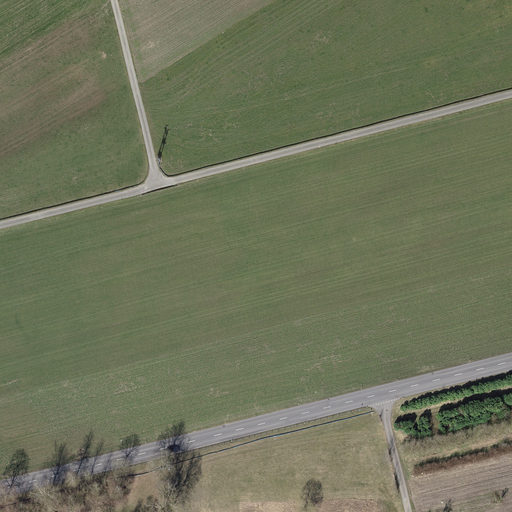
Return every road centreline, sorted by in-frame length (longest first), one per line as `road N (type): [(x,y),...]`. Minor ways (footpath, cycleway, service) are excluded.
road 1 (tertiary): [(511,360),(0,489)]
road 2 (track): [(511,93),(158,184)]
road 3 (track): [(114,0),(158,184)]
road 4 (track): [(158,184),(0,226)]
road 5 (track): [(408,511),(380,394)]
